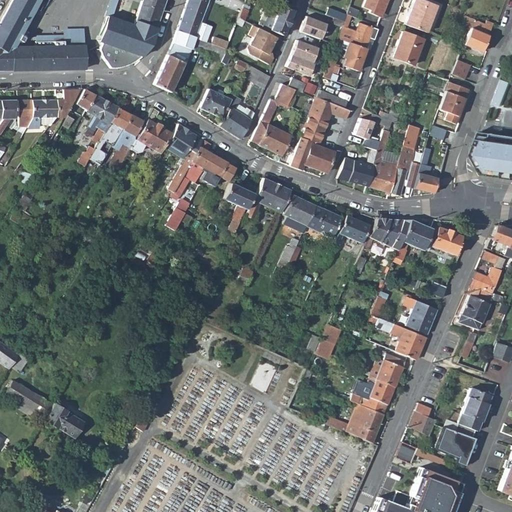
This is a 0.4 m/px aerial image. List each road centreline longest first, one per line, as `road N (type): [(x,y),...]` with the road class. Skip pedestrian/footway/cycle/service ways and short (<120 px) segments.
road 1 (residential): [(472,204),(477,238),(360,511)]
road 2 (residential): [(325,186),(395,0)]
road 3 (residential): [(511,381),(470,488),(477,499),(511,511)]
road 4 (residential): [(238,148),(305,0)]
road 5 (residential): [(511,24),(460,149)]
road 6 (residential): [(0,78),(132,83)]
road 7 (residential): [(132,83),(238,148)]
road 8 (residential): [(325,186),(379,205),(442,207)]
